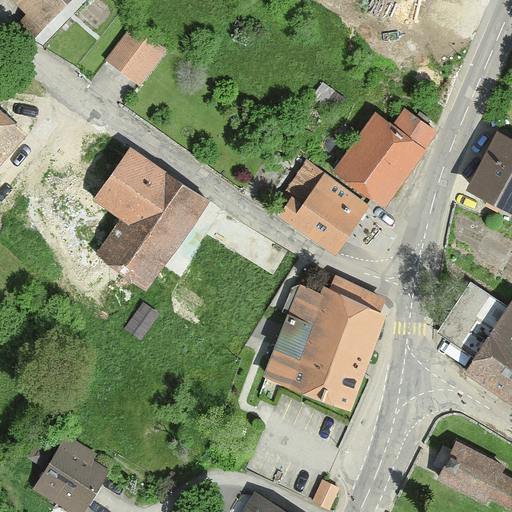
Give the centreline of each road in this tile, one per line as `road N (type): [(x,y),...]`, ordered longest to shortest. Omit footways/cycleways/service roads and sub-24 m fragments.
road 1 (residential): [(0,32),(93,113),(371,277),(412,293)]
road 2 (tertiary): [(412,293),(451,146),(511,8)]
road 3 (unknown): [(369,490),(265,481),(169,511)]
road 4 (tertiary): [(358,511),(393,423),(404,367)]
road 5 (residential): [(404,367),(511,423)]
